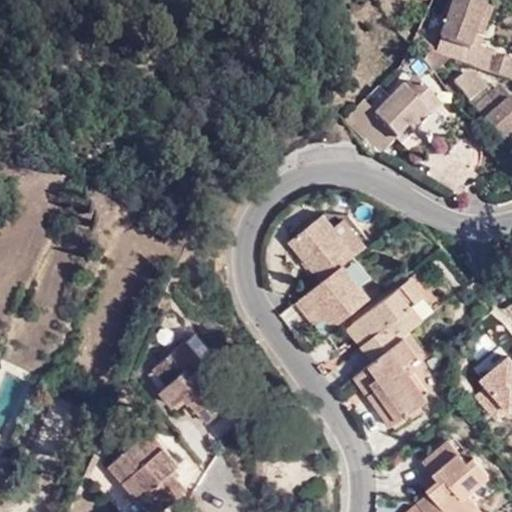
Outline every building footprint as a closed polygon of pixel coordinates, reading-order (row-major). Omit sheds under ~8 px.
[(454,0),(439,39),(463,49),(468,51),(469,48),(475,34),(478,26),(485,28),(492,11),(463,0),(454,0)] [(478,26),(475,34),(481,37),(485,28),(478,26)] [(488,71),(492,58),(469,48),(468,51),(463,49),(459,60),(488,71)] [(431,49),(424,59),(435,71),(453,58),(431,49)] [(488,71),(511,80),(511,62),(492,58),(488,71)] [(511,103),(498,84),(488,92),(477,76),(467,74),(456,83),(454,81),(447,86),(459,102),(466,97),(511,156),(511,103)] [(410,134),(438,108),(412,80),(373,116),(373,117),(393,139),(394,140),(405,129),(410,134)] [(346,116),(379,152),(393,139),(373,117),(373,116),(361,103),(346,116)] [(317,281),(367,242),(346,216),(321,214),(286,243),(317,281)] [(339,265),(356,286),(367,278),(350,256),(339,265)] [(366,298),(356,286),(339,265),(296,301),(308,314),(315,307),(322,317),(331,327),(366,298)] [(371,360),(420,321),(409,307),(422,295),(407,278),(350,325),(364,342),(359,346),(371,360)] [(311,325),(322,317),(315,307),(308,314),(296,301),(293,303),(311,325)] [(402,336),(414,354),(420,349),(408,332),(402,336)] [(401,364),(414,354),(402,336),(361,370),(375,388),(367,394),(389,426),(427,399),(401,364)] [(185,392),(197,407),(208,420),(235,398),(185,338),(154,366),(167,382),(160,388),(173,404),(185,392)] [(354,376),(367,394),(375,388),(361,370),(354,376)] [(193,411),(197,407),(185,392),(173,404),(176,407),(184,401),(193,411)] [(170,468),(177,461),(147,426),(108,460),(151,511),(154,511),(184,485),(170,468)] [(464,511),(475,503),(464,490),(486,472),(471,454),(465,460),(447,439),(421,459),(431,471),(436,477),(424,487),(428,490),(414,501),(423,511),(464,511)] [(436,477),(431,471),(419,481),(424,487),(436,477)] [(423,511),(414,501),(403,511),(423,511)] [(481,511),(475,503),(464,511),(481,511)]
